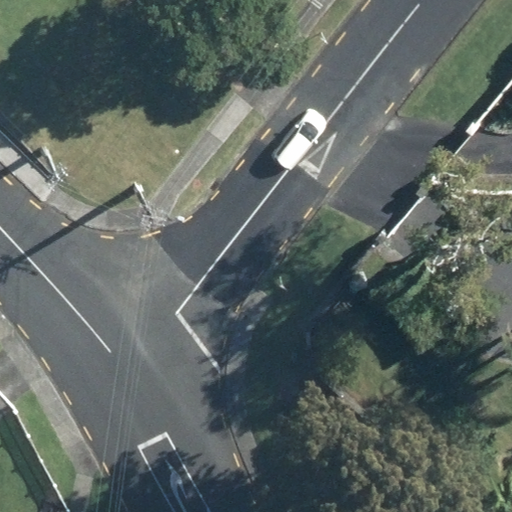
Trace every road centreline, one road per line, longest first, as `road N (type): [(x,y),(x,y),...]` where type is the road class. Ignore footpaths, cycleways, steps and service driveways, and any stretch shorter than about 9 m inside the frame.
road 1 (residential): [(125,377),(420,0)]
road 2 (tertiary): [(0,228),(125,377)]
road 3 (tertiary): [(125,377),(194,511)]
